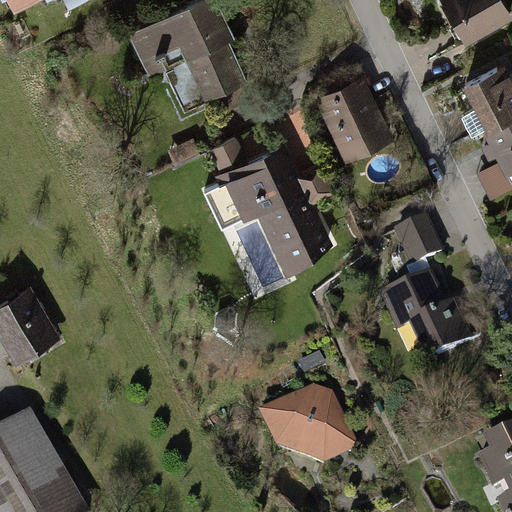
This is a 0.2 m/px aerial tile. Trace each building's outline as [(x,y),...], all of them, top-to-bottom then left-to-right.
[(235,35),(218,0),(194,0),(130,30),(151,74),(187,57),(206,98),(247,79),(228,38),(235,35)] [(500,0),(442,0),(463,37),(507,12),(500,0)] [(485,128),(511,113),(511,74),(504,59),(464,80),(476,104),(462,111),(473,133),(485,128)] [(325,98),(349,147),(369,137),(372,142),(388,135),(361,80),(346,88),(342,78),(322,87),(327,97),(325,98)] [(511,113),(485,128),(491,140),(483,143),(490,157),(498,153),(507,171),(511,168),(511,113)] [(195,139),(171,149),(177,163),(201,153),(195,139)] [(291,267),(328,243),(308,203),(295,174),(282,147),(221,177),(223,181),(205,190),(222,227),(262,207),(291,267)] [(323,162),(295,174),(308,203),(336,190),(323,162)] [(442,252),(426,217),(397,231),(407,252),(392,260),(405,286),(382,296),(399,331),(411,325),(428,360),(482,335),(478,326),(468,331),(455,303),(446,307),(431,275),(432,274),(425,260),(442,252)] [(29,288),(0,304),(0,324),(17,355),(55,333),(29,288)] [(320,356),(302,365),(305,373),(324,364),(320,356)] [(314,389),(263,414),(278,445),(325,461),(356,446),(337,407),(328,404),(331,394),(314,389)] [(68,511),(17,424),(0,434),(0,511),(68,511)] [(511,511),(511,425),(489,436),(495,450),(481,456),(495,486),(507,481),(511,492),(511,494),(499,500),(504,511),(511,511)]
